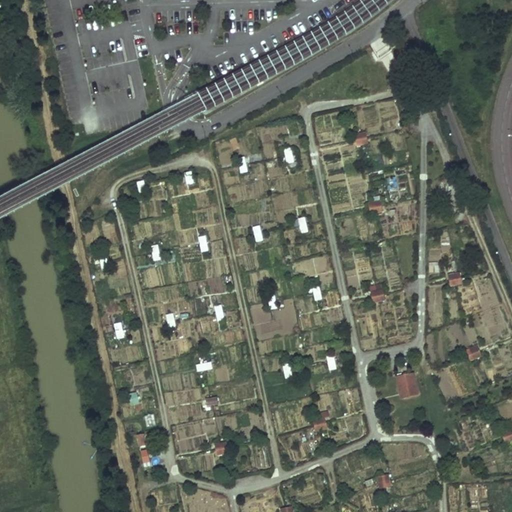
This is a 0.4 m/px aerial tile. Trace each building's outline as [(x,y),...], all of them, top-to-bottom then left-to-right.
[(367,143),(364,133),(354,135),(356,146),(367,143)] [(294,162),(291,148),(285,150),(288,164),(294,162)] [(248,172),(245,158),(238,159),(242,173),(248,172)] [(194,183),(192,172),(185,173),(187,184),(194,183)] [(146,192),(144,182),(138,183),(140,194),(146,192)] [(382,212),(380,201),(369,203),(372,214),(382,212)] [(309,232),(305,218),(299,220),(302,234),(309,232)] [(264,241),(260,227),(254,228),(257,242),(264,241)] [(209,251),(206,237),(199,238),(202,252),(209,251)] [(161,260),(158,246),(152,247),(155,261),(161,260)] [(109,270),(106,256),(100,257),(103,271),(109,270)] [(362,281),(373,278),(370,270),(359,273),(362,281)] [(461,284),(459,273),(449,276),(451,286),(461,284)] [(225,293),(224,278),(198,281),(199,295),(225,293)] [(322,300),(319,286),(313,287),(316,301),(322,300)] [(384,300),(382,290),(372,292),(374,302),(384,300)] [(278,309),(275,294),(268,296),(271,310),(278,309)] [(225,320),(222,306),(215,307),(218,321),(225,320)] [(177,329),(174,315),(167,316),(170,330),(177,329)] [(125,338),(122,324),(115,325),(118,339),(125,338)] [(481,356),(477,347),(467,351),(471,360),(481,356)] [(337,369),(334,355),(327,357),(330,371),(337,369)] [(211,363),(197,366),(198,372),(213,369),(211,363)] [(135,367),(138,377),(147,375),(145,364),(135,367)] [(293,378),(290,364),(283,365),(286,379),(293,378)] [(482,389),(477,364),(453,369),(458,393),(482,389)] [(397,378),(401,398),(420,394),(416,374),(397,378)] [(132,406),(140,404),(137,393),(130,395),(132,406)] [(207,399),(207,406),(219,405),(218,398),(207,399)] [(327,429),(324,419),(314,421),(317,431),(327,429)] [(511,440),(511,429),(502,433),(507,443),(511,440)] [(138,436),(140,447),(147,446),(145,435),(138,436)] [(218,455),(228,453),(226,443),(216,445),(218,455)] [(142,464),(150,463),(148,449),(140,450),(142,464)] [(391,486),(388,476),(378,478),(381,488),(391,486)]
